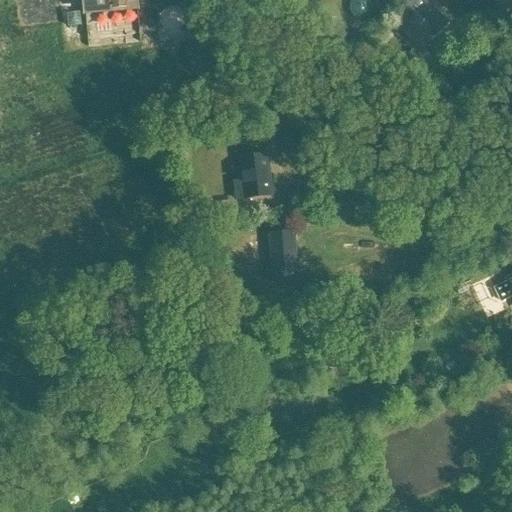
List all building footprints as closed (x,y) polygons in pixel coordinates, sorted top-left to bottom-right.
[(82,0),(84,19),(138,14),(137,8),(136,0),(82,0)] [(404,0),(402,3),(409,10),(420,0),(404,0)] [(424,51),(435,40),(428,33),(433,28),(441,36),(450,28),(429,6),(417,17),(415,16),(400,31),(414,44),(415,42),(424,51)] [(244,182),(234,183),(236,201),(271,198),(268,159),(242,161),(244,182)] [(219,217),(237,217),(237,204),(219,205),(219,203),(197,204),(197,218),(219,217)] [(243,231),(243,226),(234,225),(234,222),(226,222),(225,230),(243,231)] [(294,235),(269,237),(272,274),(297,272),(294,235)] [(511,277),(507,280),(508,283),(495,289),(502,303),(511,298),(511,277)]
